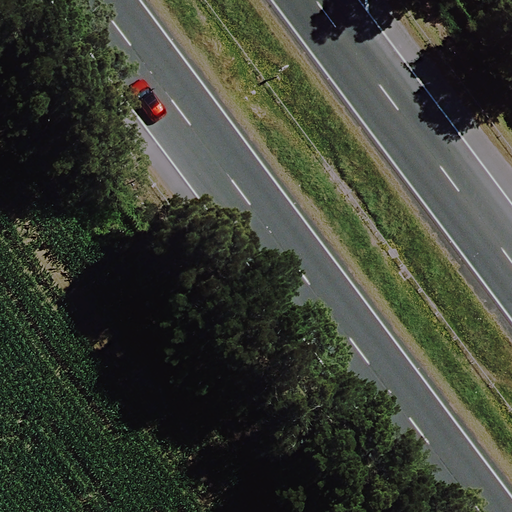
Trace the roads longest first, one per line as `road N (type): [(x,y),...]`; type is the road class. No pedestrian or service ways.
road 1 (motorway): [(466,511),(82,0)]
road 2 (motorway): [(315,0),(511,264)]
